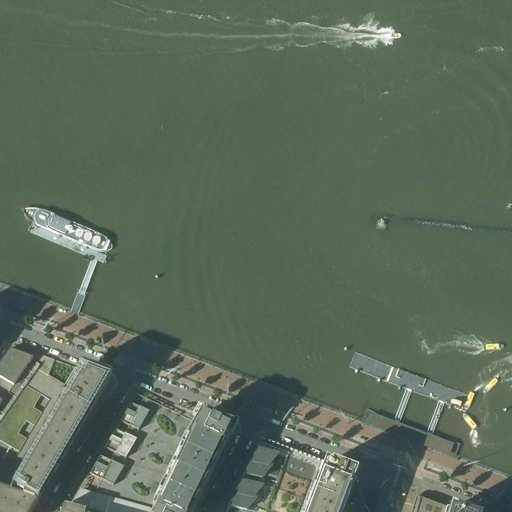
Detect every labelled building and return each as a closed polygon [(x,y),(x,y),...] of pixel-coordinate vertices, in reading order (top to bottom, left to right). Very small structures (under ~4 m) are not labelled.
[(10,350),(3,359),(27,368),(33,359),(10,350)] [(3,359),(0,363),(0,368),(20,377),(27,368),(3,359)] [(0,368),(0,380),(13,387),(20,377),(0,368)] [(0,511),(32,511),(101,396),(109,381),(74,368),(64,386),(62,389),(69,393),(16,483),(15,482),(12,490),(20,495),(18,497),(0,490),(0,511)] [(0,380),(0,405),(13,387),(0,380)] [(63,506),(60,511),(193,511),(230,435),(232,431),(232,430),(233,428),(229,427),(228,426),(227,426),(223,425),(223,424),(219,423),(200,416),(200,417),(176,407),(175,410),(173,413),(170,412),(143,399),(139,408),(138,408),(130,404),(120,423),(128,427),(125,433),(124,435),(119,433),(115,431),(104,449),(105,449),(109,451),(115,454),(112,460),(111,462),(105,460),(100,457),(99,457),(89,475),(89,476),(100,481),(94,494),(93,496),(85,494),(83,503),(74,500),(69,509),(63,506)] [(342,511),(356,475),(261,439),(226,511),(342,511)] [(448,511),(449,510),(443,508),(443,507),(438,506),(438,508),(419,501),(417,508),(413,506),(411,511),(448,511)]
